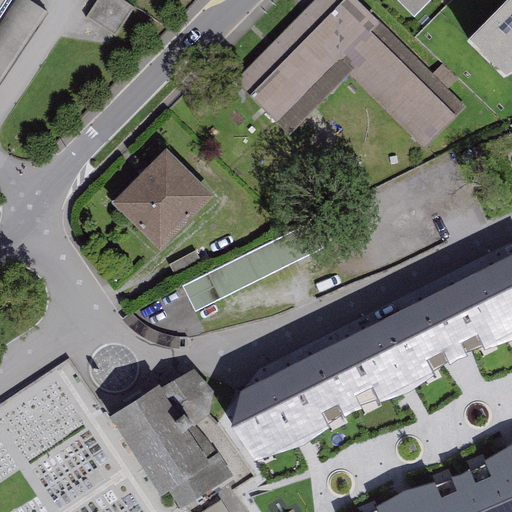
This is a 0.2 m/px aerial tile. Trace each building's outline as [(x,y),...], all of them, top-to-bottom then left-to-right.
[(0,0),(0,99),(50,20),(18,0),(0,0)] [(113,0),(104,0),(92,19),(117,35),(132,12),(113,0)] [(355,0),(316,0),(234,82),(292,139),(350,81),(420,151),(463,108),(355,0)] [(392,0),(414,21),(434,0),(392,0)] [(511,4),(468,50),(502,88),(511,81),(511,4)] [(179,116),(91,212),(134,282),(260,215),(179,116)] [(314,223),(182,287),(194,314),(327,250),(314,223)] [(511,353),(511,261),(232,399),(224,436),(252,482),(511,353)] [(145,328),(132,314),(123,321),(132,332),(143,341),(156,347),(167,349),(167,338),(157,334),(145,328)] [(179,362),(157,373),(154,369),(103,402),(159,484),(169,478),(184,501),(226,477),(236,471),(218,440),(219,426),(204,401),(179,362)] [(460,481),(473,511),(511,511),(511,449),(460,481)] [(473,511),(460,481),(404,497),(376,511),(473,511)]
